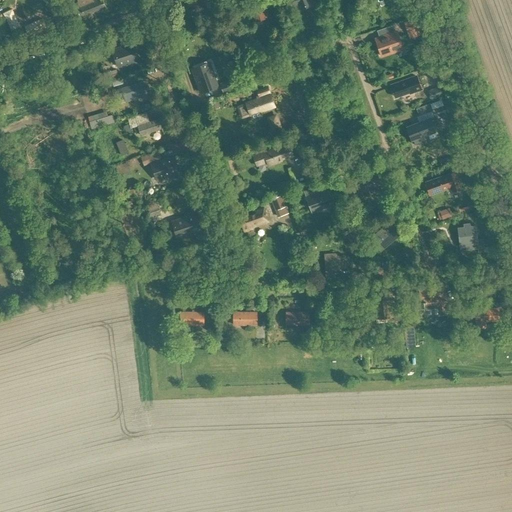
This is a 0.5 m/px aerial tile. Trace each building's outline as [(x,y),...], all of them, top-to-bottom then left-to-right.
[(76,0),(78,3),(72,5),(78,23),(81,22),(80,21),(84,19),(85,20),(93,17),(92,15),(106,9),(102,0),(76,0)] [(309,0),(292,0),(294,5),(298,4),(300,9),(311,5),(309,0)] [(254,23),(267,18),(261,1),(249,6),(248,4),(242,6),(245,15),(251,13),(254,23)] [(420,35),(414,18),(403,22),(409,39),(420,36),(420,35)] [(382,57),(402,50),(396,33),(376,40),(382,57)] [(113,48),(111,41),(98,45),(100,52),(113,48)] [(140,60),(134,42),(111,49),(117,68),(140,60)] [(218,87),(209,61),(191,68),(200,94),(218,87)] [(240,90),(235,78),(219,83),(224,96),(240,90)] [(410,80),(392,86),(395,96),(409,91),(410,93),(415,91),(414,91),(420,89),(416,78),(410,80)] [(140,94),(149,91),(146,82),(123,89),(125,96),(126,101),(141,97),(140,94)] [(259,98),(257,99),(236,107),(241,119),(250,116),(252,120),(262,116),(260,112),(274,106),(270,94),(267,86),(256,90),(259,98)] [(443,94),(441,87),(429,91),(432,98),(443,94)] [(123,89),(114,91),(116,99),(125,96),(123,89)] [(144,110),(155,107),(153,101),(142,104),(144,110)] [(430,103),(416,108),(419,116),(433,111),(430,103)] [(91,116),(94,126),(111,120),(107,110),(91,116)] [(275,113),(265,117),(271,131),(281,128),(275,113)] [(413,140),(415,145),(430,139),(428,135),(435,132),(430,118),(406,127),(411,141),(413,140)] [(159,119),(138,126),(133,127),(135,134),(140,133),(141,136),(162,129),(159,119)] [(288,145),(264,154),(263,151),(253,155),(257,166),(267,162),(268,165),(292,156),(288,145)] [(171,155),(160,159),(157,151),(140,157),(143,166),(149,164),(156,182),(178,173),(171,155)] [(296,179),(307,175),(302,162),(291,167),(296,179)] [(455,170),(425,181),(430,194),(451,187),(452,190),(461,187),(455,170)] [(355,195),(380,185),(376,174),(368,177),(368,176),(351,182),(355,195)] [(313,195),(312,192),(305,194),(312,212),(335,204),(330,189),(313,195)] [(276,218),(287,214),(281,196),(270,200),(276,218)] [(160,214),(156,203),(145,206),(149,217),(160,214)] [(218,214),(215,205),(208,207),(211,217),(218,214)] [(252,228),(269,222),(264,208),(254,211),(255,214),(240,220),(244,232),(252,229),(252,228)] [(451,216),(449,208),(439,212),(441,220),(451,216)] [(351,222),(346,210),(340,213),(344,225),(351,222)] [(171,221),(176,238),(186,234),(187,236),(200,232),(195,214),(171,221)] [(359,220),(357,214),(351,217),(353,223),(359,220)] [(369,238),(380,251),(402,233),(391,220),(369,238)] [(458,229),(461,251),(477,249),(478,252),(484,252),(483,240),(477,241),(475,227),(470,227),(470,223),(463,224),(464,228),(458,229)] [(356,233),(354,224),(346,226),(348,235),(356,233)] [(334,275),(333,270),(348,269),(348,259),(333,260),(332,254),(324,255),(326,276),(334,275)] [(447,314),(446,293),(438,294),(438,287),(422,288),(419,288),(420,300),(423,299),(424,310),(437,309),(438,315),(447,314)] [(373,319),(386,318),(392,318),(390,295),(371,297),(372,301),(369,301),(369,307),(372,307),(373,319)] [(499,321),(498,309),(475,310),(475,322),(478,322),(478,328),(487,327),(487,321),(499,321)] [(203,313),(180,313),(180,324),(203,325),(203,313)] [(256,325),(257,313),(233,313),(233,325),(256,325)] [(286,313),(286,325),(286,328),(296,328),(296,325),(309,325),(309,313),(286,313)]
